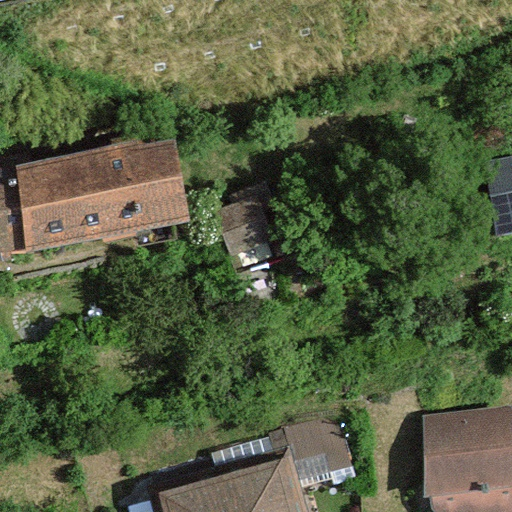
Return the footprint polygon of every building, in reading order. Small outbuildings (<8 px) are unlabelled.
[(0,232),(194,200),(183,135),(0,165),(0,232)] [(511,162),(496,166),(507,223),(511,222),(511,162)] [(264,195),(231,207),(244,243),(277,231),(264,195)] [(511,511),(511,429),(505,407),(432,418),(434,498),(444,511),(511,511)] [(306,511),(289,454),(225,474),(237,511),(306,511)] [(237,511),(225,474),(162,493),(167,511),(237,511)]
